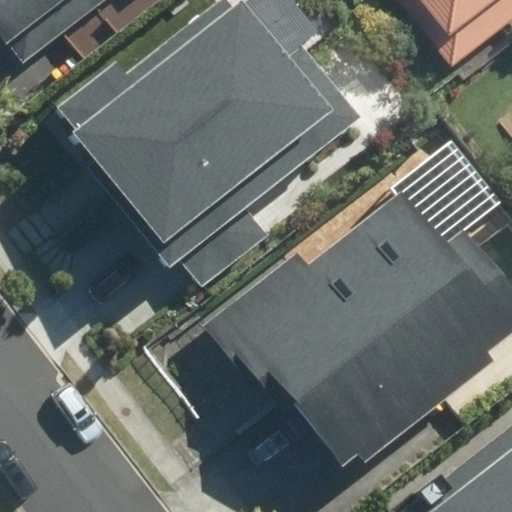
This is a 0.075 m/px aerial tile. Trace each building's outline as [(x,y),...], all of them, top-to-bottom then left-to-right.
[(0,0),(0,41),(9,52),(75,0),(0,0)] [(43,113),(164,264),(173,257),(190,279),(262,222),(244,200),(353,113),(294,40),(311,26),(289,0),(206,0),(122,68),(114,57),(43,113)] [(415,0),(440,32),(481,0),(415,0)] [(303,267),(295,257),(205,329),(247,382),(259,372),(335,466),(355,450),(364,461),(486,363),(480,355),(511,329),(511,305),(453,232),(436,246),(394,194),(303,267)] [(511,511),(511,416),(387,511),(511,511)]
